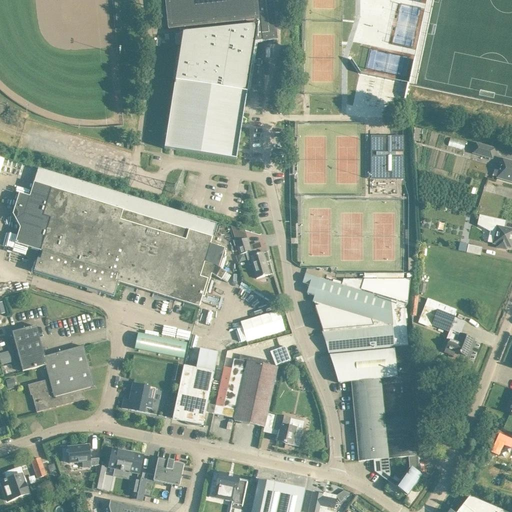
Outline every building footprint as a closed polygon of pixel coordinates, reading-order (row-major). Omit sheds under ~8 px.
[(165,0),(168,30),(179,29),(179,33),(258,25),(260,41),(262,41),(262,42),(272,41),(273,44),(277,43),(277,40),(273,0),(165,0)] [(260,42),(258,25),(179,33),(173,34),(174,46),(180,47),(164,149),(236,161),(255,42),(260,42)] [(379,171),(381,172),(403,172),(403,137),(375,137),(375,153),(382,153),(382,157),(379,158),(376,160),(375,166),(376,169),(379,171)] [(492,159),(495,149),(476,144),(473,154),(492,159)] [(511,162),(502,159),(497,178),(511,182),(511,162)] [(19,194),(12,215),(20,228),(15,244),(42,253),(40,260),(37,259),(33,272),(113,297),(118,283),(199,308),(202,298),(204,298),(211,275),(221,280),(226,273),(219,268),(224,249),(210,245),(212,238),(216,224),(38,169),(29,197),(19,194)] [(511,248),(511,242),(511,229),(504,228),(506,221),(479,215),(477,225),(495,235),(493,244),(497,245),(497,248),(506,250),(506,247),(511,248)] [(231,225),(239,256),(245,254),(249,266),(252,265),(256,279),(270,275),(263,253),(252,256),(244,230),(231,225)] [(480,256),(482,248),(460,243),(458,251),(480,256)] [(237,257),(238,263),(245,261),(243,255),(237,257)] [(306,294),(314,296),(312,302),(316,303),(392,326),(389,301),(304,275),(302,283),(309,285),(306,294)] [(407,304),(410,280),(363,280),(361,290),(407,304)] [(18,281),(2,284),(4,293),(27,289),(27,285),(19,286),(18,281)] [(411,377),(408,344),(404,305),(389,301),(392,326),(316,303),(326,332),(322,333),(329,354),(394,348),(394,350),(397,378),(411,377)] [(454,318),(424,307),(418,323),(430,328),(431,324),(449,331),(454,318)] [(22,372),(27,371),(45,366),(49,380),(28,385),(31,396),(32,396),(36,413),(86,400),(83,390),(94,387),(83,347),(45,357),(36,326),(12,333),(22,372)] [(445,352),(449,354),(453,355),(454,352),(465,356),(469,346),(471,347),(473,340),(460,335),(457,344),(449,341),(445,352)] [(285,347),(276,350),(270,352),(276,366),(291,361),(285,347)] [(338,383),(351,382),(380,379),(397,378),(394,350),(330,356),(338,383)] [(9,352),(0,353),(0,359),(1,364),(11,362),(9,352)] [(223,367),(215,406),(217,406),(215,414),(235,419),(249,357),(240,355),(239,361),(234,360),(232,369),(223,367)] [(264,427),(273,385),(276,386),(279,375),(276,374),(277,369),(267,366),(268,361),(252,358),(252,357),(249,357),(235,419),(235,421),(264,427)] [(184,367),(175,405),(172,419),(203,425),(206,412),(215,414),(217,406),(215,406),(207,404),(214,373),(212,372),(213,369),(220,371),(222,362),(214,361),(213,364),(198,361),(196,369),(184,367)] [(418,456),(417,446),(417,440),(411,377),(397,378),(380,379),(382,399),(384,419),(386,439),(356,442),(358,462),(373,460),(380,460),(408,457),(418,456)] [(6,381),(8,390),(16,387),(14,379),(6,381)] [(380,379),(351,382),(353,402),(382,399),(380,379)] [(124,400),(122,409),(144,413),(145,407),(151,408),(153,400),(155,389),(149,388),(143,386),(133,384),(129,401),(124,400)] [(382,399),(353,402),(355,422),(384,419),(382,399)] [(165,418),(172,419),(175,405),(167,403),(165,418)] [(290,419),(277,416),(274,429),(280,430),(277,442),(283,443),(285,444),(286,442),(299,445),(302,431),(288,428),(290,419)] [(384,419),(355,422),(356,442),(386,439),(384,419)] [(502,445),(511,448),(511,447),(511,437),(497,433),(491,454),(499,456),(502,445)] [(99,459),(91,460),(89,446),(68,448),(70,464),(82,462),(82,468),(97,466),(99,459)] [(124,451),(123,452),(112,450),(109,468),(139,474),(143,456),(137,455),(137,453),(124,451)] [(380,460),(373,460),(374,472),(407,496),(421,476),(420,475),(418,456),(408,457),(409,468),(400,480),(394,476),(392,479),(381,471),(380,460)] [(31,462),(37,479),(46,476),(40,459),(31,462)] [(158,460),(154,478),(152,478),(147,476),(144,489),(145,489),(152,490),(154,482),(179,487),(183,465),(158,460)] [(98,466),(97,473),(104,475),(105,467),(98,466)] [(1,483),(8,501),(28,494),(20,472),(8,476),(9,480),(6,481),(4,481),(4,482),(1,483)] [(212,479),(209,497),(232,502),(231,509),(237,510),(236,511),(242,511),(243,511),(245,500),(247,494),(249,482),(239,479),(239,477),(220,473),(218,480),(212,479)] [(247,494),(245,500),(253,502),(251,511),(267,511),(269,505),(274,485),(274,484),(258,481),(254,496),(247,494)] [(133,482),(129,499),(141,502),(145,484),(133,482)] [(300,511),(305,491),(274,484),(274,485),(269,505),(267,511),(300,511)] [(313,493),(311,503),(308,511),(334,511),(335,511),(333,510),(333,509),(336,497),(324,494),(323,495),(313,493)] [(503,511),(469,497),(457,511),(503,511)] [(108,508),(109,511),(161,511),(110,501),(108,508)]
